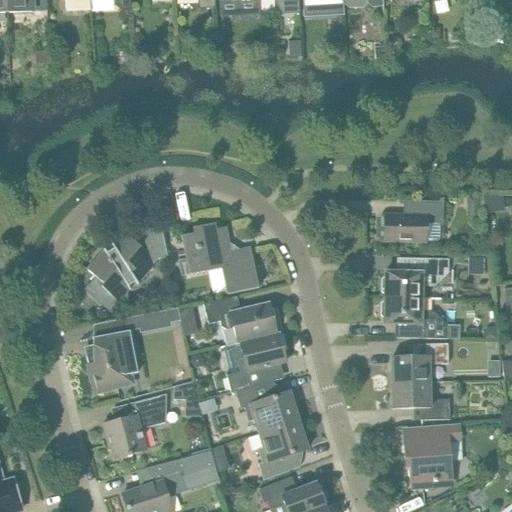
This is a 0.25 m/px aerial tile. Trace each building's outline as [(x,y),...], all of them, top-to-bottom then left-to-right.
[(6,0),(7,12),(47,10),(46,0),(6,0)] [(275,0),(276,3),(284,13),(300,12),(298,0),(275,0)] [(441,29),(430,29),(430,39),(441,39),(441,29)] [(301,42),(290,42),(291,56),(301,56),(301,44),(301,42)] [(385,49),(376,50),(376,60),(386,59),(385,49)] [(57,67),(68,67),(68,55),(57,55),(57,67)] [(38,57),(38,69),(46,69),(46,57),(38,57)] [(502,197),(484,196),(486,209),(503,208),(502,197)] [(478,197),(469,197),(469,202),(473,205),(478,205),(478,197)] [(443,224),(443,202),(413,201),(412,215),(384,214),(384,242),(426,243),(426,224),(443,224)] [(194,234),(181,236),(186,259),(178,261),(181,277),(221,269),(227,295),(258,288),(250,248),(231,252),(225,227),(215,229),(214,224),(192,228),(194,234)] [(101,287),(117,301),(128,289),(129,290),(138,284),(137,283),(152,266),(157,259),(167,257),(161,226),(144,230),(146,239),(140,247),(124,233),(113,245),(112,244),(103,250),(104,251),(87,270),(103,284),(101,287)] [(382,279),(382,291),(384,294),(384,296),(422,298),(422,286),(435,286),(448,274),(448,260),(435,259),(415,259),(414,272),(385,272),(385,276),(382,279)] [(381,303),(381,315),(383,318),(383,324),(413,325),(412,339),(432,339),(446,340),(459,340),(459,326),(447,325),(434,312),(421,311),(422,298),(384,296),(384,300),(381,303)] [(276,334),(269,303),(240,310),(237,297),(203,304),(208,324),(219,322),(221,327),(226,330),(233,328),(238,344),(240,344),(240,343),(276,334)] [(126,316),(128,330),(177,320),(175,307),(126,316)] [(125,318),(93,325),(92,339),(93,340),(93,354),(86,356),(87,365),(86,365),(95,393),(127,383),(125,376),(137,373),(129,331),(127,331),(125,318)] [(488,329),(483,335),(483,341),(495,341),(495,329),(488,329)] [(240,343),(240,344),(243,358),(240,359),(237,363),(240,372),(226,376),(230,393),(235,392),(265,383),(261,369),(286,363),(278,333),(276,334),(240,343)] [(392,384),(429,383),(429,365),(448,365),(447,344),(438,345),(418,345),(419,357),(391,358),(392,384)] [(188,361),(193,367),(201,365),(203,358),(198,353),(191,354),(188,361)] [(511,359),(501,361),(503,378),(511,376),(511,359)] [(173,400),(196,400),(191,382),(173,386),(173,400)] [(271,382),(265,383),(235,392),(240,409),(244,407),(248,421),(254,419),(258,433),(298,421),(289,392),(276,396),(271,382)] [(429,383),(392,384),(392,410),(420,409),(420,421),(449,420),(449,400),(430,400),(429,383)] [(131,454),(146,450),(140,430),(165,423),(166,395),(129,404),(131,416),(102,425),(106,439),(109,438),(115,461),(132,456),(131,454)] [(298,421),(258,433),(263,447),(257,449),(262,463),(258,464),(263,480),(299,468),(294,454),(307,449),(298,421)] [(459,424),(403,428),(404,445),(406,468),(410,468),(412,490),(432,488),(431,483),(451,481),(448,442),(460,442),(459,424)] [(214,464),(210,452),(193,456),(196,469),(214,464)] [(171,511),(166,496),(184,490),(175,461),(146,468),(151,484),(122,494),(127,511),(171,511)] [(511,465),(503,472),(511,482),(511,480),(511,465)] [(0,511),(14,511),(21,510),(16,491),(6,494),(0,473),(0,511)] [(309,511),(325,506),(316,483),(290,493),(285,479),(258,490),(263,504),(267,502),(270,511),(309,511)] [(441,504),(445,511),(457,511),(462,510),(455,496),(441,504)]
